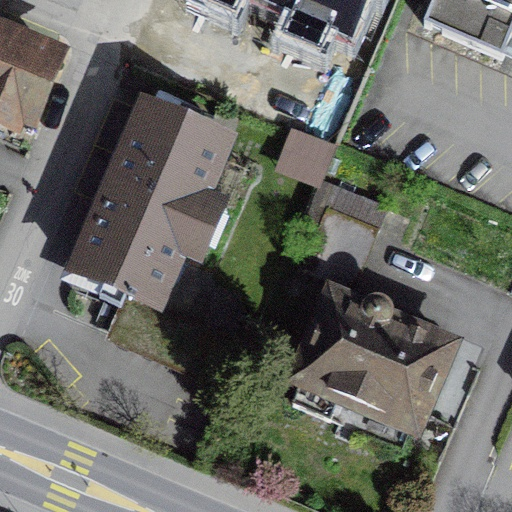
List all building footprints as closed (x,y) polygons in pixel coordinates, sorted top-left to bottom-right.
[(363,0),(277,0),(349,32),(363,0)] [(511,0),(439,0),(433,14),(498,42),(511,11),(511,0)] [(54,57),(0,34),(0,127),(21,136),(54,57)] [(245,155),(143,110),(62,290),(164,336),(245,155)] [(302,272),(351,293),(386,211),(337,190),(302,272)] [(455,357),(321,303),(279,406),(413,460),(455,357)]
